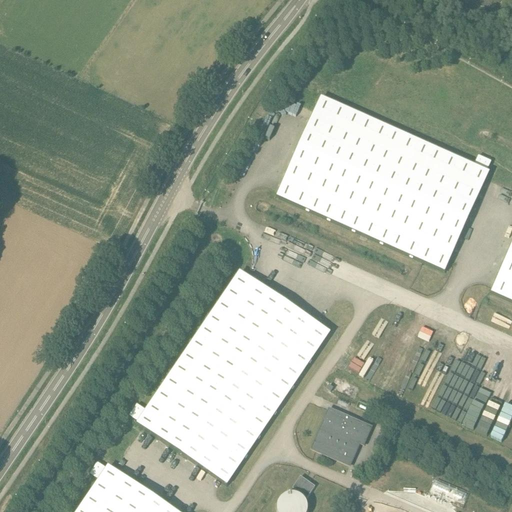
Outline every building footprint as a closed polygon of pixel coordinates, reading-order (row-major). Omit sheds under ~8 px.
[(445,274),(490,174),(487,173),(491,163),(478,157),(473,167),(321,98),(276,198),(445,274)] [(511,245),(493,289),(490,294),(511,303),(511,245)] [(227,487),(331,334),(240,273),(146,411),(137,405),(129,417),(138,424),(136,426),(227,487)] [(349,368),(360,374),(368,360),(360,356),(362,352),(369,356),(371,352),(367,349),(366,351),(360,348),(349,368)] [(481,384),(464,425),(474,429),(491,388),(481,384)] [(467,410),(460,407),(464,398),(451,393),(442,417),(460,425),(467,410)] [(490,437),(502,443),(511,420),(511,414),(502,410),(490,437)] [(330,411),(312,451),(323,455),(331,459),(349,467),(359,444),(363,446),(371,429),(333,413),(330,411)] [(489,436),(493,421),(481,418),(477,432),(489,436)] [(77,511),(174,511),(108,467),(107,470),(97,464),(89,476),(98,482),(77,511)] [(300,478),(292,489),(297,492),(307,499),(315,488),(309,484),(305,481),(300,478)]
